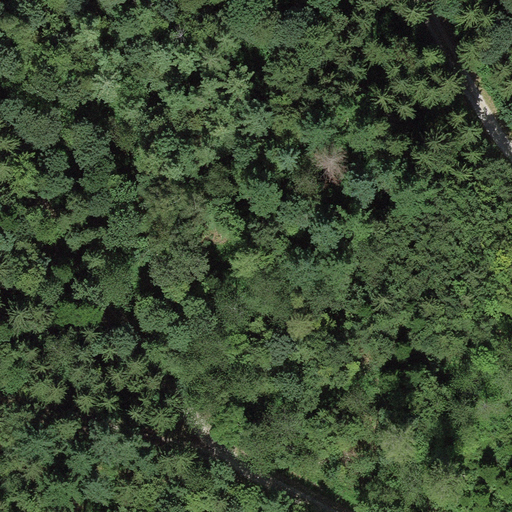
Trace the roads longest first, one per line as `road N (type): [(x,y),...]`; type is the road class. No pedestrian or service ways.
road 1 (track): [(0,137),(96,302),(224,461)]
road 2 (track): [(224,461),(0,407)]
road 3 (track): [(511,160),(416,0)]
